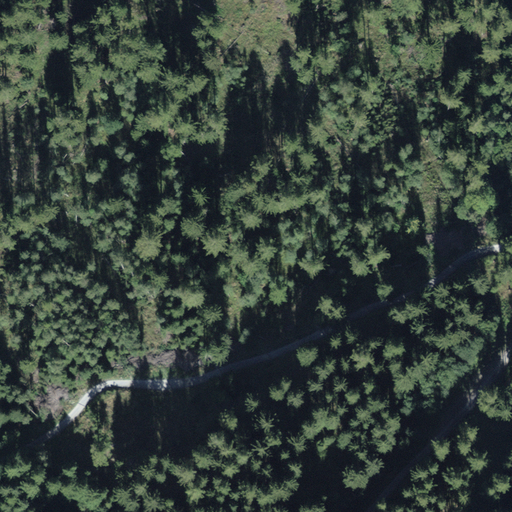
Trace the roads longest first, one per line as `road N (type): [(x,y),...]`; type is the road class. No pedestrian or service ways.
road 1 (track): [(511,245),(475,252),(430,286),(344,313),(278,353),(174,386),(100,388),(50,435),(0,459)]
road 2 (track): [(360,511),(511,355)]
